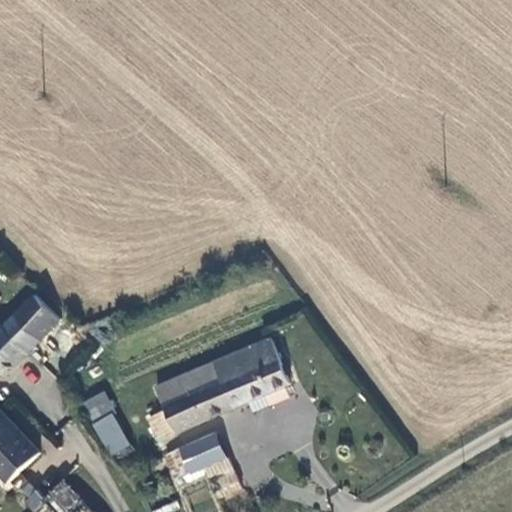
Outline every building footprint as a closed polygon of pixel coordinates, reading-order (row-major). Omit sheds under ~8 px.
[(30,281),(0,310),(0,321),(23,340),(56,307),(30,281)] [(0,362),(23,340),(0,321),(0,362)] [(281,371),(260,326),(145,381),(155,401),(166,425),(281,371)] [(102,390),(81,402),(112,459),(134,448),(102,390)] [(150,433),(166,425),(155,401),(138,409),(150,433)] [(0,406),(0,444),(16,461),(35,442),(0,406)] [(173,478),(202,464),(222,454),(208,427),(159,451),(173,478)] [(0,466),(5,472),(16,461),(0,444),(0,466)] [(222,454),(202,464),(217,494),(236,484),(222,454)] [(105,511),(61,465),(41,483),(29,495),(20,504),(22,507),(27,511),(105,511)] [(32,473),(30,475),(19,485),(29,495),(41,483),(32,473)] [(153,511),(179,511),(181,511),(177,500),(153,511)]
